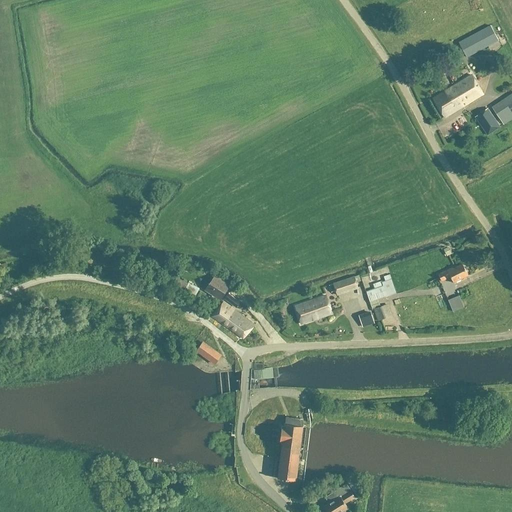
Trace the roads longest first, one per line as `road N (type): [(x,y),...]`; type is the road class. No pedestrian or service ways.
road 1 (unclassified): [(511,277),(341,0)]
road 2 (unclassified): [(249,355),(184,309),(115,284),(48,278),(0,297)]
road 3 (unclassified): [(249,355),(511,335)]
road 4 (unclassified): [(288,511),(242,452),(249,355)]
